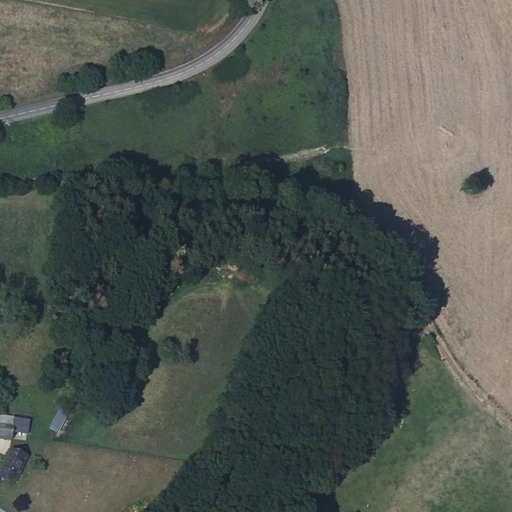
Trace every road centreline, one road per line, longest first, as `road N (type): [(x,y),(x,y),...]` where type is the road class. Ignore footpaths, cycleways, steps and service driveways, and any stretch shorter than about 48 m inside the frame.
road 1 (track): [(0,181),(172,185),(297,216),(362,249),(453,372),(511,431)]
road 2 (tertiary): [(261,0),(230,41),(192,67),(0,116)]
